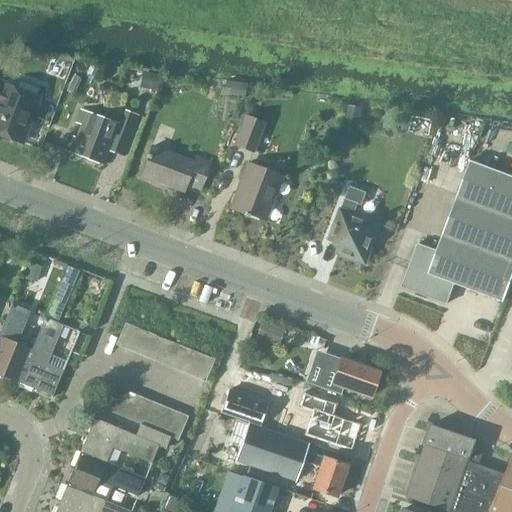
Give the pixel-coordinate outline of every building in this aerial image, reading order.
[(148,73),(146,89),(156,91),(158,75),(148,73)] [(224,82),(223,88),(230,89),(229,99),(244,101),(246,85),(224,82)] [(0,137),(21,145),(38,100),(0,85),(0,137)] [(350,106),(345,129),(358,131),(362,108),(350,106)] [(103,167),(108,154),(124,160),(140,119),(124,112),(119,127),(80,112),(74,125),(81,128),(76,141),(69,139),(64,152),(103,167)] [(247,118),(235,148),(253,155),(265,125),(247,118)] [(186,186),(201,192),(211,166),(196,160),(194,166),(152,150),(142,178),(183,193),(186,186)] [(511,279),(511,176),(471,161),(437,252),(418,245),(402,288),(447,305),(454,284),(503,302),(511,279)] [(265,223),(282,179),(248,166),(231,210),(244,216),(243,219),(249,222),(251,218),(265,223)] [(380,225),(354,216),(358,205),(362,206),(367,193),(350,187),(330,241),(341,245),(338,254),(365,264),(380,225)] [(31,263),(26,277),(37,281),(42,266),(31,263)] [(67,266),(61,281),(74,286),(80,272),(67,266)] [(53,300),(45,320),(58,325),(66,305),(53,300)] [(0,376),(18,384),(29,358),(28,357),(13,351),(28,313),(10,305),(0,330),(0,376)] [(257,318),(251,337),(281,348),(287,329),(257,318)] [(45,320),(44,319),(28,357),(29,358),(18,384),(51,398),(62,372),(46,365),(62,327),(58,325),(45,320)] [(116,346),(127,351),(136,329),(125,324),(116,346)] [(147,334),(136,329),(127,351),(138,356),(147,334)] [(138,356),(149,360),(158,338),(147,334),(138,356)] [(168,343),(158,338),(149,360),(159,365),(168,343)] [(159,365),(171,369),(180,347),(168,343),(159,365)] [(191,352),(180,347),(171,369),(182,374),(191,352)] [(182,374),(193,379),(202,357),(191,352),(182,374)] [(214,361),(202,357),(193,379),(204,383),(214,361)] [(338,388),(369,399),(378,373),(341,360),(338,369),(329,366),(330,363),(317,359),(305,391),(334,401),(338,388)] [(97,408),(109,413),(119,390),(107,385),(97,408)] [(109,413),(121,418),(130,394),(119,390),(109,413)] [(229,390),(221,413),(258,426),(266,403),(229,390)] [(133,423),(142,399),(130,394),(121,418),(133,423)] [(305,394),(300,407),(315,412),(306,436),(352,452),(361,425),(331,415),(335,404),(305,394)] [(133,423),(140,426),(144,427),(153,404),(142,399),(133,423)] [(165,408),(153,404),(144,427),(155,432),(165,408)] [(155,432),(166,437),(176,413),(165,408),(155,432)] [(188,418),(176,413),(166,437),(171,438),(178,441),(188,418)] [(93,420),(79,453),(105,463),(110,449),(149,465),(156,446),(166,450),(171,438),(166,437),(155,432),(144,427),(140,426),(135,437),(93,420)] [(443,511),(511,511),(511,461),(506,475),(478,465),(481,458),(471,454),(476,441),(433,426),(409,496),(426,502),(425,505),(443,511)] [(248,427),(236,461),(295,482),(307,448),(248,427)] [(143,479),(105,463),(79,453),(66,487),(91,497),(105,503),(112,488),(136,497),(143,479)] [(320,467),(312,489),(336,497),(346,466),(308,453),(305,462),(320,467)] [(159,477),(156,483),(165,487),(169,478),(163,475),(159,477)] [(230,511),(268,511),(276,490),(241,478),(230,511)] [(127,511),(105,503),(91,497),(66,487),(55,511),(127,511)]
